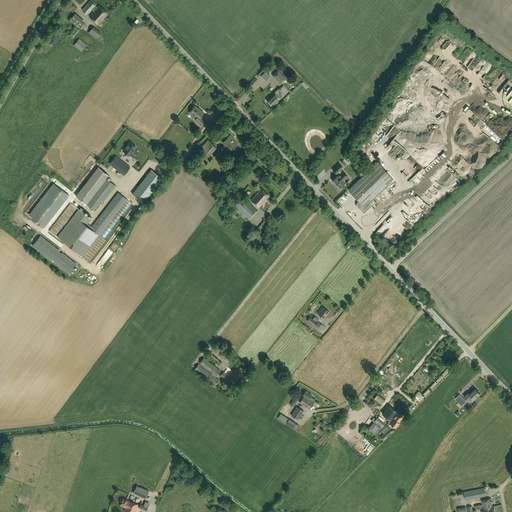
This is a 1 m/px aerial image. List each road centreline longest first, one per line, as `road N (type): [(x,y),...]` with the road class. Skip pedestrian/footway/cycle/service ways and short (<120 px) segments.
road 1 (unclassified): [(511,397),(133,0)]
road 2 (unclassified): [(0,104),(60,0)]
